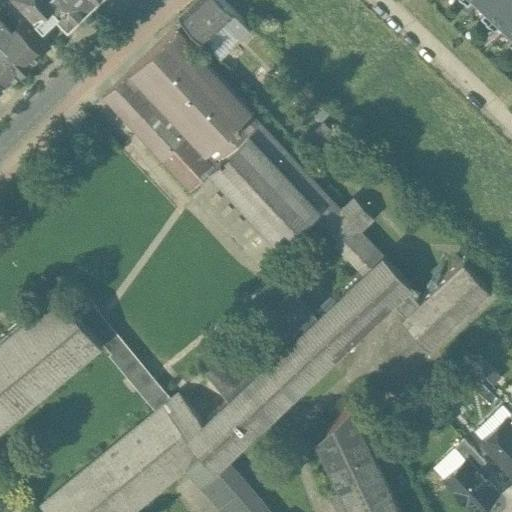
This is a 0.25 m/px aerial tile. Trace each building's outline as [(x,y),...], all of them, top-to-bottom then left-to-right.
[(21,0),(41,21),(41,24),(44,25),(45,21),(56,11),(68,24),(93,0),(21,0)] [(250,24),(224,0),(192,0),(179,13),(218,55),(232,41),(219,27),(226,20),(240,34),(250,24)] [(511,0),(464,0),(467,3),(469,0),(475,0),(485,9),(480,15),(494,28),(499,22),(511,34),(511,36),(508,41),(511,44),(511,0)] [(41,49),(17,23),(11,28),(0,16),(0,38),(25,64),(41,49)] [(251,109),(175,28),(129,71),(189,135),(205,152),(249,111),(251,109)] [(25,64),(0,38),(0,71),(8,80),(25,64)] [(253,38),(235,55),(246,66),(264,49),(253,38)] [(189,135),(129,71),(103,96),(162,160),(189,135)] [(330,197),(249,111),(209,149),(219,160),(209,169),(210,170),(280,244),(311,215),(330,197)] [(205,152),(189,135),(162,160),(190,189),(210,170),(209,169),(219,160),(209,149),(205,152)] [(373,215),(355,196),(341,209),(359,228),(373,215)] [(341,209),(330,197),(311,215),(363,271),(382,253),(359,228),(341,209)] [(229,397),(204,421),(179,391),(172,397),(153,374),(144,382),(163,404),(39,505),(44,511),(128,511),(185,466),(198,479),(224,511),(270,511),(252,490),(223,457),(394,297),(407,285),(411,282),(383,252),(382,253),(363,271),(318,314),(229,397)] [(406,310),(402,314),(429,343),(491,285),(464,256),(419,297),(406,310)] [(419,297),(407,285),(394,297),(406,310),(419,297)] [(58,288),(0,336),(0,425),(102,341),(84,319),(99,307),(85,291),(70,303),(58,288)] [(294,288),(205,371),(229,397),(318,314),(294,288)] [(401,511),(350,404),(315,438),(340,490),(330,495),(337,511),(401,511)] [(511,427),(504,419),(482,439),(511,471),(511,427)] [(486,461),(464,438),(455,446),(466,458),(466,457),(477,469),(486,461)] [(477,469),(466,457),(466,458),(444,478),(476,511),(498,490),(477,469)]
